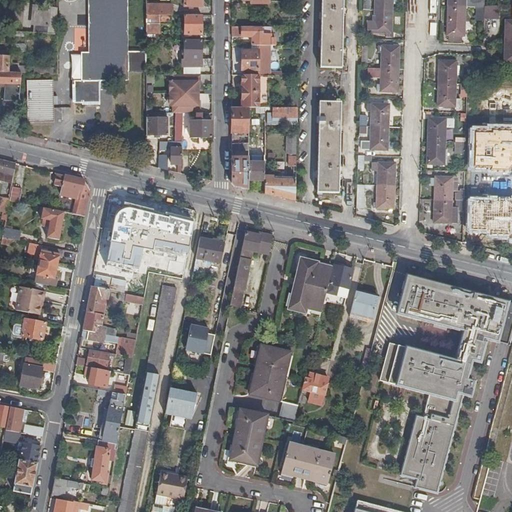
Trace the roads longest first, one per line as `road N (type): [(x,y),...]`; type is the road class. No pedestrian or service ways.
road 1 (residential): [(305,506),(291,495),(207,478),(234,336),(264,323),(285,218)]
road 2 (residential): [(414,0),(406,247)]
road 3 (residential): [(57,408),(102,173)]
road 4 (residential): [(221,0),(221,202)]
road 5 (secondary): [(285,218),(406,247)]
road 6 (secondary): [(102,173),(221,202)]
